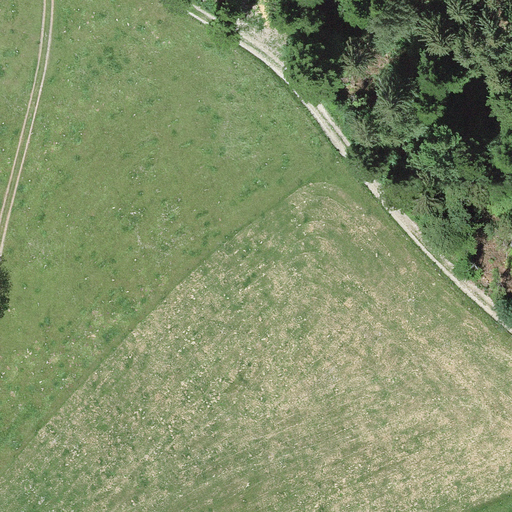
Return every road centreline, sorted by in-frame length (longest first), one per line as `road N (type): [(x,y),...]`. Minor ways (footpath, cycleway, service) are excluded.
road 1 (track): [(511,318),(360,166),(273,58),(181,0)]
road 2 (track): [(0,242),(42,64),(48,0)]
